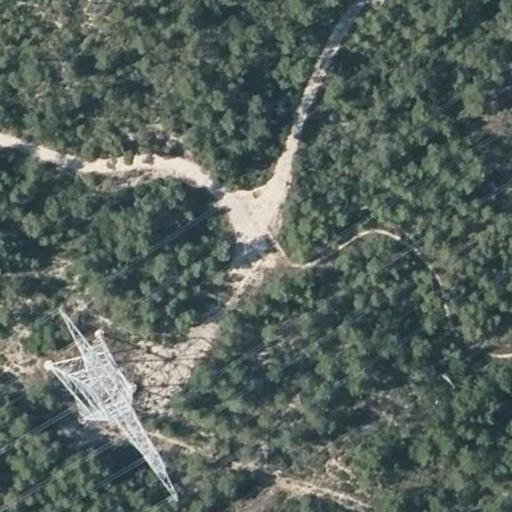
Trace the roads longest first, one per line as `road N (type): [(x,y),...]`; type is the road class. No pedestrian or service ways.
road 1 (track): [(0,141),(92,168),(163,160),(199,175),(235,206),(257,203),(274,188),(335,38),(364,0)]
road 2 (track): [(235,206),(252,234),(244,265),(204,323),(160,365)]
